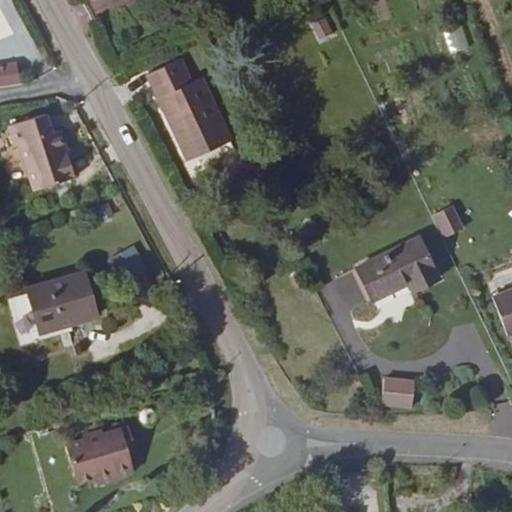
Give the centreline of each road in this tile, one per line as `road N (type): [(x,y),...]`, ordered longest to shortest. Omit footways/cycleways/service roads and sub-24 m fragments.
road 1 (tertiary): [(270,440),(54,0)]
road 2 (tertiary): [(511,451),(270,440)]
